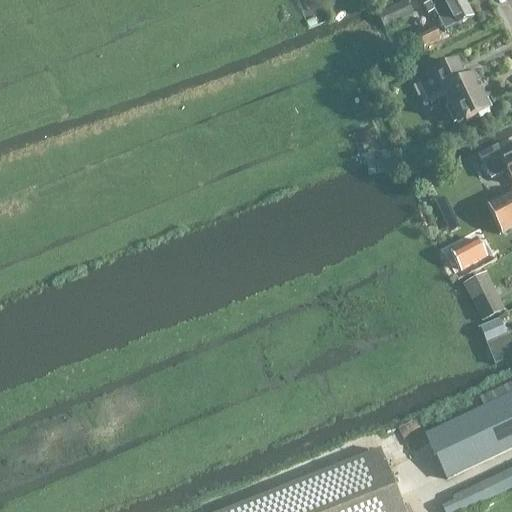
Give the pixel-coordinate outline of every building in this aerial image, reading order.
[(463,0),(437,0),(424,7),(428,15),(434,12),(444,32),(473,18),(463,0)] [(407,1),(381,13),(376,15),(383,29),(413,16),(407,1)] [(440,40),(435,30),(418,38),(423,49),(440,40)] [(428,101),(443,94),(458,126),(489,111),(473,78),(466,82),(457,64),(419,82),(428,101)] [(386,84),(374,86),(376,98),(388,96),(386,84)] [(497,149),(479,158),(491,181),(506,173),(511,184),(511,155),(503,160),(497,149)] [(501,191),(494,194),(497,200),(504,196),(501,191)] [(502,236),(511,230),(511,192),(504,196),(497,200),(486,206),(502,236)] [(449,254),(458,272),(486,258),(477,240),(449,254)] [(481,276),(463,285),(472,303),(482,321),(500,312),(490,294),(481,276)] [(499,320),(479,329),(486,344),(507,335),(499,320)] [(511,340),(510,336),(487,347),(495,366),(511,358),(511,340)] [(484,410),(426,437),(447,480),(511,449),(511,385),(480,401),(484,410)] [(403,511),(380,452),(228,511),(403,511)] [(511,468),(453,497),(455,501),(460,511),(463,511),(511,488),(511,468)] [(460,511),(455,501),(441,507),(443,511),(460,511)]
